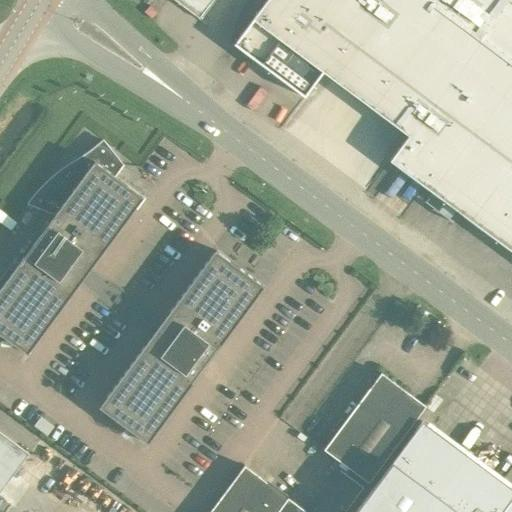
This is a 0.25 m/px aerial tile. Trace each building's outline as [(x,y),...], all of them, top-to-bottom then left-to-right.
[(213,0),(174,0),(199,19),(213,0)] [(511,0),(266,0),(263,5),(260,9),(234,44),(241,50),(304,96),(323,72),(408,135),(390,160),(425,186),(511,250),(511,0)] [(28,205),(55,215),(0,288),(0,334),(27,354),(144,198),(115,176),(123,165),(103,141),(99,145),(95,148),(90,152),(81,158),(76,160),(58,173),(42,188),(28,205)] [(148,443),(264,286),(215,250),(98,407),(148,443)] [(368,482),(426,405),(381,372),(323,449),(368,482)] [(41,417),(35,426),(47,435),(53,426),(41,417)] [(511,511),(511,483),(424,418),(353,511),(511,511)] [(0,511),(0,491),(29,453),(0,431),(0,511)] [(289,496),(277,487),(275,488),(245,466),(210,511),(276,511),(288,497),(289,496)] [(309,511),(307,511),(288,497),(276,511),(345,511),(364,487),(341,470),(320,497),(322,499),(317,505),(316,504),(309,511)]
